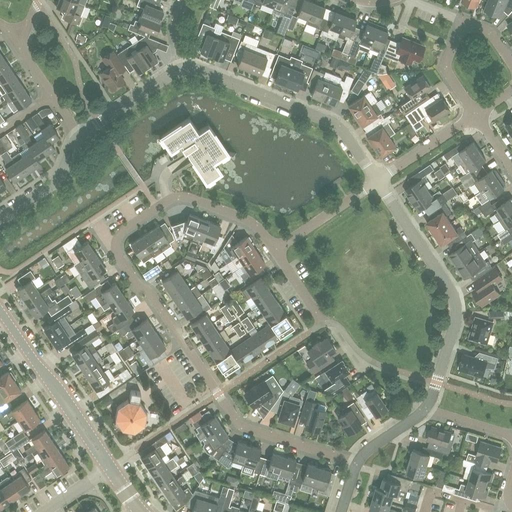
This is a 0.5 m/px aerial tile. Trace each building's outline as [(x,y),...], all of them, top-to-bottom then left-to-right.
[(63,19),(79,25),(82,16),(80,16),(85,5),(84,4),(72,0),(58,0),(56,7),(67,11),(63,19)] [(153,0),(152,0),(138,0),(136,5),(143,8),(141,15),(142,16),(143,16),(158,22),(160,17),(161,17),(163,17),(164,13),(163,11),(162,11),(163,10),(151,6),(153,0)] [(283,15),(291,18),(292,15),(295,7),(288,4),(289,0),(276,0),(273,7),(271,12),(283,16),(283,15)] [(303,0),(297,15),(307,19),(310,13),(314,3),(307,0),(303,0)] [(321,16),(324,7),(325,4),(315,0),(314,3),(310,13),(307,19),(306,23),(321,29),(326,18),(321,16)] [(511,8),(511,0),(489,0),(485,10),(500,16),(505,2),(511,8)] [(336,11),(335,11),(331,21),(326,18),(321,29),(327,32),(328,35),(337,38),(337,36),(339,31),(346,13),(337,9),(336,11)] [(339,31),(337,36),(344,38),(346,34),(349,36),(356,19),(355,19),(356,17),(346,13),(339,31)] [(283,16),(277,32),(284,35),(287,28),(291,18),(283,15),(283,16)] [(297,17),(292,15),(291,18),(287,28),(292,30),(297,17)] [(160,22),(158,22),(143,16),(142,16),(140,22),(135,20),(133,24),(130,23),(127,29),(144,36),(148,37),(150,32),(156,34),(160,22)] [(360,40),(370,44),(378,25),(368,21),(367,24),(367,23),(360,40)] [(211,56),(218,38),(212,36),(215,28),(202,23),(196,38),(204,41),(200,51),(211,56)] [(379,53),(387,31),(388,29),(378,25),(370,44),(369,48),(379,53)] [(225,41),(218,38),(211,56),(222,60),(227,49),(234,52),(239,38),(227,34),(225,41)] [(159,42),(148,37),(144,36),(132,44),(148,68),(158,62),(156,60),(157,60),(152,53),(155,51),(159,42)] [(342,52),(348,54),(354,40),(347,37),(342,52)] [(424,46),(402,37),(399,46),(389,41),(383,56),(397,62),(399,59),(410,63),(412,59),(418,61),(420,57),(422,56),(423,54),(423,52),(423,50),(424,46)] [(248,70),(257,47),(241,40),(235,54),(241,56),(237,66),(248,70)] [(360,42),(354,40),(348,54),(355,57),(360,42)] [(148,68),(132,44),(126,48),(126,47),(117,54),(124,65),(130,62),(137,73),(138,72),(140,74),(148,68)] [(300,51),(306,53),(309,47),(303,44),(300,51)] [(269,67),(274,54),(257,47),(248,70),(260,75),(264,65),(269,67)] [(112,90),(124,82),(118,73),(124,69),(112,51),(102,58),(108,67),(100,73),(104,78),(102,79),(106,84),(107,83),(112,90)] [(280,86),(284,88),(296,58),(291,56),(289,59),(278,54),(272,68),(278,70),(274,80),(279,82),(279,83),(280,86)] [(371,71),(376,73),(383,56),(377,54),(371,71)] [(0,71),(8,66),(3,57),(0,58),(0,71)] [(302,60),(296,58),(284,88),(289,89),(292,88),(297,89),(301,79),(307,81),(312,68),(301,63),(302,60)] [(0,83),(14,74),(8,66),(0,71),(0,83)] [(323,100),(333,74),(325,71),(324,73),(313,69),(308,82),(315,84),(311,95),(323,100)] [(358,78),(365,82),(371,71),(364,69),(358,78)] [(385,85),(388,90),(395,85),(392,81),(386,72),(377,73),(385,85)] [(0,92),(1,95),(20,82),(14,74),(0,83),(0,92)] [(341,77),(333,74),(323,100),(335,105),(341,88),(348,90),(353,78),(346,75),(344,81),(340,80),(341,77)] [(414,108),(414,107),(429,97),(425,92),(431,89),(422,76),(404,88),(411,98),(399,106),(404,114),(405,114),(414,108)] [(350,90),(357,94),(365,82),(358,78),(350,90)] [(25,91),(20,82),(1,95),(4,99),(1,102),(3,106),(7,103),(15,98),(25,91)] [(31,100),(25,91),(15,98),(7,103),(13,112),(31,100)] [(348,106),(355,116),(370,106),(370,105),(375,102),(368,92),(348,106)] [(409,122),(412,125),(429,114),(433,120),(449,109),(441,98),(431,105),(427,99),(415,108),(414,108),(405,114),(404,114),(409,122)] [(375,102),(370,105),(370,106),(355,116),(361,126),(370,120),(373,125),(383,118),(380,113),(382,112),(375,102)] [(32,116),(35,121),(45,135),(50,142),(59,137),(50,123),(45,126),(36,113),(32,116)] [(31,116),(26,120),(31,129),(37,125),(31,116)] [(390,121),(387,116),(383,118),(373,125),(377,130),(366,137),(373,147),(389,136),(395,133),(388,122),(390,121)] [(189,118),(161,136),(170,151),(181,144),(182,146),(181,147),(185,152),(186,151),(206,181),(220,172),(213,161),(227,152),(208,125),(198,131),(189,118)] [(411,136),(416,132),(412,125),(409,122),(404,126),(411,136)] [(28,134),(21,124),(15,128),(22,138),(28,134)] [(0,137),(0,141),(5,149),(11,145),(4,135),(0,137)] [(54,148),(50,142),(45,135),(36,141),(45,154),(54,148)] [(395,146),(389,136),(373,147),(380,157),(395,146)] [(37,160),(45,154),(36,141),(32,144),(29,139),(25,142),(37,160)] [(14,162),(5,149),(0,141),(0,154),(5,161),(4,165),(6,168),(5,168),(14,181),(23,175),(14,162)] [(22,156),(31,170),(40,164),(37,160),(25,142),(21,144),(24,149),(19,152),(22,156)] [(459,151),(465,161),(479,151),(473,142),(459,151)] [(447,160),(457,153),(454,148),(444,155),(447,160)] [(479,151),(465,161),(471,170),(486,160),(479,151)] [(22,156),(14,162),(23,175),(31,170),(22,156)] [(405,190),(412,200),(428,189),(424,183),(428,181),(425,176),(434,170),(430,164),(419,172),(422,177),(421,179),(405,190)] [(492,170),(478,180),(484,189),(501,178),(496,171),(495,170),(493,170),(492,170)] [(459,178),(463,183),(473,176),(469,171),(459,178)] [(466,188),(476,181),(473,176),(463,183),(466,188)] [(505,188),(504,188),(505,186),(505,184),(501,178),(484,189),(490,198),(505,188)] [(432,195),(428,189),(412,200),(418,210),(432,201),(436,208),(444,202),(447,201),(442,194),(441,195),(438,191),(432,195)] [(497,208),(503,217),(511,210),(511,199),(511,198),(497,208)] [(477,214),(482,211),(492,204),(488,199),(473,209),(477,214)] [(426,222),(434,234),(450,222),(446,215),(451,212),(444,202),(436,208),(432,211),(435,216),(426,222)] [(485,216),(495,209),(492,204),(482,211),(485,216)] [(511,224),(511,210),(503,217),(509,226),(511,224)] [(179,235),(191,240),(200,218),(189,214),(186,221),(184,221),(183,224),(179,223),(171,225),(175,237),(179,235)] [(203,239),(210,222),(200,218),(191,240),(201,244),(203,239)] [(220,226),(210,222),(203,239),(213,243),(220,226)] [(454,244),(458,241),(467,236),(460,226),(455,230),(450,222),(434,234),(441,245),(450,239),(454,244)] [(158,225),(148,231),(162,251),(171,245),(169,242),(174,239),(172,234),(168,228),(162,232),(158,225)] [(480,227),(471,233),(472,233),(476,239),(484,233),(480,227)] [(497,234),(501,239),(511,232),(507,227),(497,234)] [(153,258),(162,251),(148,231),(140,237),(152,256),(153,258)] [(504,244),(511,238),(511,234),(511,232),(501,239),(504,244)] [(448,255),(456,267),(479,252),(472,242),(476,239),(472,233),(471,233),(467,236),(458,241),(461,247),(448,255)] [(220,244),(225,237),(220,234),(215,241),(220,244)] [(223,247),(228,255),(232,260),(253,246),(246,236),(237,243),(231,234),(223,247)] [(75,236),(62,245),(66,252),(80,243),(75,236)] [(130,244),(139,257),(143,263),(152,256),(140,237),(130,244)] [(74,251),(80,260),(93,251),(87,242),(74,251)] [(218,247),(212,245),(210,252),(214,253),(218,247)] [(259,254),(253,246),(232,260),(238,269),(243,265),(259,254)] [(197,254),(195,253),(187,250),(184,257),(194,261),(197,254)] [(73,264),(79,273),(99,260),(93,251),(80,260),(73,264)] [(486,262),(479,252),(456,267),(464,278),(477,270),(480,275),(492,267),(488,261),(486,262)] [(240,275),(246,284),(257,276),(253,271),(265,264),(259,254),(243,265),(246,270),(240,275)] [(106,269),(99,260),(79,273),(89,289),(104,278),(101,273),(106,269)] [(163,263),(166,269),(171,266),(168,260),(163,263)] [(162,281),(168,291),(184,280),(180,275),(182,274),(183,268),(180,263),(174,267),(177,271),(162,281)] [(157,264),(147,270),(151,276),(161,270),(157,264)] [(204,279),(211,274),(206,267),(204,266),(198,270),(204,279)] [(495,267),(481,277),(485,283),(473,291),(482,305),(499,293),(493,284),(502,278),(495,267)] [(22,285),(17,289),(23,298),(36,289),(30,280),(34,277),(30,271),(18,279),(22,285)] [(228,275),(225,271),(216,277),(218,282),(228,275)] [(70,280),(65,273),(60,277),(65,283),(70,280)] [(208,281),(211,287),(218,282),(214,277),(208,281)] [(245,287),(251,296),(266,286),(260,277),(245,287)] [(115,283),(111,286),(107,280),(100,284),(101,285),(96,289),(95,288),(83,296),(87,302),(95,297),(101,306),(121,292),(115,283)] [(190,289),(184,280),(168,291),(174,299),(190,289)] [(174,299),(180,308),(196,298),(205,292),(202,288),(197,291),(194,286),(190,289),(174,299)] [(258,305),(272,295),(266,286),(251,296),(258,305)] [(29,307),(48,294),(52,291),(49,287),(39,294),(36,289),(23,298),(29,307)] [(111,306),(114,310),(127,301),(121,292),(101,306),(104,310),(111,306)] [(48,294),(29,307),(35,316),(54,304),(48,294)] [(60,309),(66,305),(71,301),(67,295),(55,303),(60,309)] [(258,305),(264,314),(279,304),(272,295),(258,305)] [(210,308),(206,303),(201,302),(199,303),(196,298),(180,308),(186,318),(202,307),(205,311),(210,308)] [(234,308),(239,305),(235,298),(228,302),(230,306),(232,305),(234,308)] [(133,310),(127,301),(114,310),(117,315),(113,317),(112,320),(113,322),(108,326),(112,333),(118,329),(117,326),(122,322),(120,319),(133,310)] [(81,313),(86,311),(82,303),(77,305),(81,313)] [(220,309),(224,315),(229,312),(227,308),(228,307),(226,304),(219,308),(220,309)] [(270,323),(285,313),(279,304),(264,314),(270,323)] [(43,329),(50,338),(70,324),(65,315),(71,311),(66,305),(60,309),(60,310),(45,320),(48,325),(43,329)] [(237,316),(244,312),(239,305),(234,308),(237,311),(235,312),(237,316)] [(205,314),(191,324),(197,333),(212,323),(224,315),(220,309),(210,316),(209,313),(206,315),(205,314)] [(92,324),(98,321),(92,312),(86,315),(92,324)] [(231,315),(229,312),(224,315),(229,322),(235,317),(233,314),(231,315)] [(294,327),(285,313),(270,323),(279,337),(294,327)] [(246,325),(250,321),(247,316),(240,320),(243,324),(244,323),(246,325)] [(486,343),(493,322),(476,317),(469,338),(486,343)] [(137,339),(153,328),(147,319),(133,328),(128,322),(118,329),(123,335),(125,334),(128,338),(134,334),(137,339)] [(250,321),(246,325),(247,326),(245,327),(247,331),(254,326),(250,321)] [(241,325),(238,322),(232,326),(235,331),(240,328),(239,327),(241,325)] [(218,332),(212,323),(197,333),(203,342),(218,332)] [(270,344),(279,337),(270,323),(260,330),(270,344)] [(50,338),(56,347),(61,344),(65,349),(87,334),(83,328),(76,332),(70,324),(50,338)] [(159,337),(153,328),(137,339),(140,343),(136,346),(139,351),(159,337)] [(241,330),(240,328),(235,331),(239,337),(245,332),(243,329),(241,330)] [(96,351),(90,342),(99,336),(95,330),(75,343),(79,349),(71,354),(78,363),(91,354),(96,351)] [(260,350),(270,344),(260,330),(250,337),(259,351),(260,350)] [(203,342),(209,351),(224,341),(218,332),(203,342)] [(159,359),(155,353),(165,346),(159,337),(139,351),(142,355),(146,352),(149,357),(148,358),(152,364),(159,359)] [(249,338),(240,344),(249,358),(259,351),(250,337),(249,338)] [(306,361),(313,372),(333,359),(330,354),(335,350),(326,337),(320,342),(319,340),(312,345),(313,346),(307,350),(312,357),(306,361)] [(111,341),(103,346),(107,353),(115,348),(111,341)] [(230,350),(224,341),(209,351),(215,360),(230,350)] [(230,350),(239,364),(249,358),(240,344),(230,350)] [(118,352),(122,358),(127,355),(123,348),(118,352)] [(215,360),(224,374),(239,364),(230,350),(215,360)] [(115,351),(110,354),(116,363),(121,360),(115,351)] [(494,368),(496,364),(498,357),(482,353),(480,359),(464,354),(459,369),(482,376),(485,368),(494,368)] [(91,354),(78,363),(84,372),(97,363),(91,354)] [(332,396),(337,392),(350,384),(344,375),(349,372),(341,360),(320,374),(327,385),(324,388),(322,393),(332,396)] [(90,381),(103,372),(97,363),(84,372),(90,381)] [(147,371),(153,378),(163,371),(157,363),(147,371)] [(103,372),(90,381),(96,390),(105,384),(109,390),(123,381),(118,374),(114,377),(108,368),(103,372)] [(0,390),(14,381),(14,380),(15,379),(10,372),(9,373),(8,371),(0,376),(0,390)] [(321,379),(318,372),(311,375),(314,382),(321,379)] [(269,410),(275,403),(274,402),(279,396),(267,378),(256,385),(256,384),(250,388),(250,389),(245,393),(253,406),(260,402),(263,404),(262,405),(269,410)] [(292,379),(284,390),(290,394),(290,395),(291,396),(300,384),(292,379)] [(0,390),(0,404),(21,391),(14,381),(0,390)] [(349,386),(343,389),(348,397),(353,394),(349,386)] [(284,389),(279,396),(274,402),(275,403),(279,406),(282,407),(278,419),(281,420),(282,422),(287,424),(289,422),(292,423),(298,404),(288,401),(290,395),(290,394),(284,390),(284,389)] [(363,408),(368,405),(375,415),(386,408),(373,389),(368,393),(366,390),(356,397),(363,408)] [(139,401),(138,401),(140,392),(130,390),(128,399),(127,399),(117,406),(115,418),(121,428),(134,431),(144,424),(146,412),(139,401)] [(33,409),(27,400),(6,413),(9,418),(14,414),(18,420),(33,409)] [(306,400),(299,419),(306,422),(305,427),(306,428),(307,430),(310,431),(312,430),(318,432),(326,407),(325,406),(306,400)] [(337,417),(348,434),(361,425),(355,416),(360,412),(353,402),(341,409),(344,413),(337,417)] [(33,409),(18,420),(24,430),(40,419),(33,409)] [(149,420),(158,420),(158,412),(150,412),(149,420)] [(200,440),(201,439),(206,435),(221,425),(214,415),(206,421),(202,416),(192,423),(198,432),(196,434),(200,440)] [(8,435),(17,427),(11,421),(3,429),(8,435)] [(174,428),(179,437),(187,432),(182,423),(174,428)] [(228,435),(221,425),(206,435),(201,439),(204,443),(208,444),(209,443),(213,450),(210,454),(217,459),(225,448),(220,444),(218,441),(228,435)] [(437,450),(443,452),(449,454),(452,443),(448,441),(451,433),(432,427),(428,440),(440,444),(437,450)] [(8,447),(25,435),(22,430),(5,442),(8,447)] [(27,455),(31,452),(51,439),(44,430),(31,439),(34,444),(24,450),(27,455)] [(12,451),(29,440),(26,435),(25,435),(8,447),(10,450),(11,450),(12,451)] [(147,467),(161,458),(166,454),(160,446),(167,441),(164,435),(154,442),(157,447),(141,457),(147,467)] [(40,459),(57,448),(51,439),(31,452),(33,455),(37,453),(40,459)] [(232,461),(243,465),(249,445),(237,441),(234,453),(230,452),(225,448),(217,459),(226,466),(226,467),(231,466),(231,465),(232,461)] [(466,460),(480,464),(488,466),(490,460),(497,462),(501,448),(481,441),(476,455),(468,453),(466,460)] [(259,474),(263,460),(257,458),(260,449),(249,445),(243,465),(254,468),(253,472),(259,474)] [(38,473),(39,473),(63,457),(57,448),(40,459),(44,464),(41,466),(43,469),(38,473)] [(409,461),(426,466),(430,455),(442,458),(443,452),(437,450),(428,448),(426,453),(413,449),(409,461)] [(273,471),(279,473),(284,456),(272,452),(269,462),(263,460),(259,474),(271,477),(273,471)] [(295,459),(284,456),(279,473),(277,477),(288,481),(288,483),(294,485),(298,471),(292,469),(295,459)] [(42,477),(52,470),(56,475),(69,466),(63,457),(39,473),(32,477),(40,488),(46,484),(42,477)] [(164,463),(161,458),(147,467),(153,476),(175,461),(172,457),(164,463)] [(478,469),(480,464),(466,460),(464,459),(462,465),(466,466),(465,471),(471,473),(469,479),(486,484),(487,480),(491,481),(493,474),(478,469)] [(178,465),(175,461),(153,476),(159,485),(173,476),(169,471),(178,465)] [(406,473),(423,478),(426,466),(409,461),(406,473)] [(193,462),(186,467),(192,476),(199,471),(193,462)] [(35,463),(30,466),(26,468),(30,473),(38,468),(35,463)] [(304,473),(298,471),(294,485),(300,487),(301,483),(313,486),(313,484),(319,467),(307,463),(304,473)] [(324,469),(319,467),(313,484),(313,486),(318,488),(317,492),(329,496),(333,482),(327,480),(330,470),(329,470),(330,469),(327,468),(325,468),(324,469)] [(11,481),(20,494),(30,488),(26,482),(31,479),(23,468),(18,471),(20,474),(11,481)] [(436,486),(443,488),(447,472),(441,470),(436,486)] [(176,480),(173,476),(159,485),(165,493),(176,486),(179,484),(186,480),(182,474),(177,478),(178,478),(176,480)] [(383,478),(380,488),(380,489),(398,495),(398,494),(400,495),(405,497),(411,480),(398,476),(396,482),(383,478)] [(484,489),(486,484),(469,479),(467,485),(461,483),(459,489),(455,487),(453,493),(469,498),(471,492),(486,497),(488,490),(484,489)] [(2,487),(11,500),(20,494),(11,481),(2,487)] [(288,483),(284,493),(291,495),(294,485),(288,483)] [(180,497),(184,505),(192,494),(188,487),(183,490),(179,484),(176,486),(165,493),(171,503),(180,497)] [(11,500),(2,487),(0,488),(0,502),(2,506),(11,500)] [(237,511),(239,510),(239,508),(233,506),(232,508),(228,506),(234,489),(228,487),(225,496),(221,511),(223,511),(237,511)] [(398,500),(400,495),(398,494),(398,495),(380,489),(380,488),(376,487),(373,498),(391,503),(392,498),(398,500)] [(191,511),(202,511),(207,500),(206,500),(208,494),(195,490),(192,494),(184,505),(191,506),(192,502),(194,503),(191,511)] [(208,494),(206,500),(207,500),(202,511),(214,511),(215,509),(221,511),(225,496),(220,494),(219,497),(214,496),(208,494)] [(248,510),(253,511),(254,511),(256,509),(259,498),(252,496),(248,510)] [(396,511),(397,511),(389,508),(391,503),(373,498),(369,509),(380,511),(396,511)] [(275,511),(281,511),(285,503),(276,501),(273,511),(275,511)]
